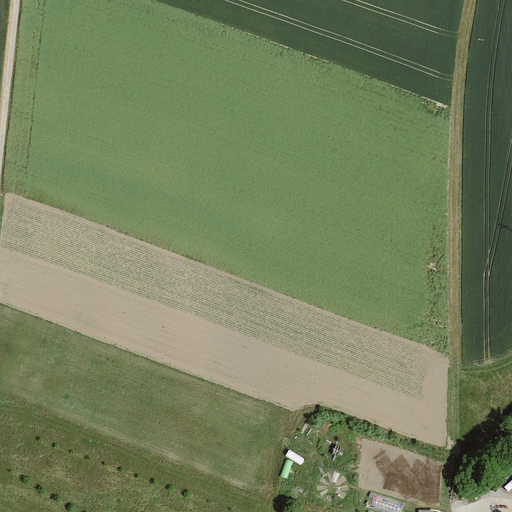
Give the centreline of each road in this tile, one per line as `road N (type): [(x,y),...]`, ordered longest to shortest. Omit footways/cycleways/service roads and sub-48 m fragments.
road 1 (track): [(453,511),(447,488),(458,116),(475,0)]
road 2 (track): [(16,0),(0,154)]
